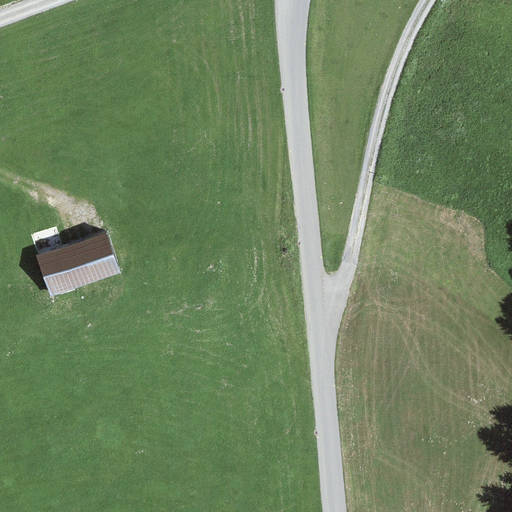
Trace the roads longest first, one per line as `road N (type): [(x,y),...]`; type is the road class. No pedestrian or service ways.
road 1 (tertiary): [(337,511),(294,0)]
road 2 (track): [(428,0),(382,108),(348,264),(319,335)]
